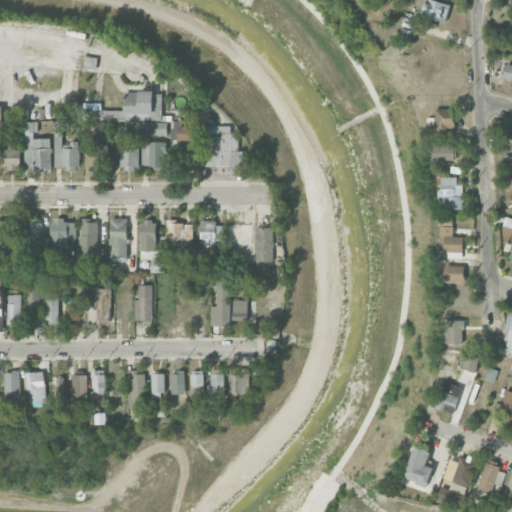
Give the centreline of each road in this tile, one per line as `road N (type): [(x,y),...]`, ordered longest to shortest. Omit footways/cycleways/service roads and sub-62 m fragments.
road 1 (residential): [(479,0),(492,323)]
road 2 (residential): [(0,193),(265,193)]
road 3 (residential): [(0,348),(256,347)]
